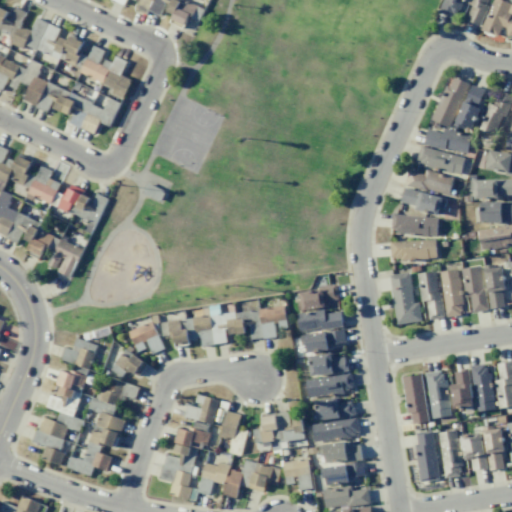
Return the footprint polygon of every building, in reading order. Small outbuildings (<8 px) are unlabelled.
[(442,0),(463,0),(459,11),(457,10),(455,15),(452,14),(451,17),(438,11),(442,0)] [(479,26),(488,5),(485,4),(486,0),(467,0),(466,3),(471,5),(465,20),(479,26)] [(511,18),(511,35),(506,36),(505,28),(501,26),(497,36),(480,29),(492,0),(503,0),(511,4),(508,11),(511,12),(508,18),(511,19),(511,18)] [(0,30),(13,36),(10,43),(22,48),(30,31),(19,26),(25,12),(12,6),(10,12),(0,7),(0,30)] [(59,28),(36,18),(26,45),(64,60),(64,61),(73,65),(82,41),(68,36),(67,40),(59,37),(56,45),(52,44),(59,28)] [(122,98),(130,79),(119,75),(125,61),(114,56),(111,62),(101,58),(104,50),(92,45),(87,57),(79,54),(73,70),(114,87),(111,94),(122,98)] [(19,65),(0,55),(0,88),(2,90),(7,78),(12,80),(19,65)] [(67,123),(93,133),(98,121),(109,126),(118,104),(108,99),(104,108),(74,96),(72,100),(59,95),(62,88),(32,76),(22,100),(37,106),(42,93),(56,99),(53,108),(70,115),(67,123)] [(453,77),(468,83),(448,127),(430,119),(446,85),(449,86),(453,77)] [(471,85),(483,90),(476,106),(480,108),(471,128),(455,121),(471,85)] [(476,128),(488,103),(492,105),(499,89),(511,95),(511,101),(505,117),(501,115),(492,135),(476,128)] [(443,128),(470,135),(466,153),(444,148),(444,150),(422,144),(426,129),(442,133),(443,128)] [(0,176),(6,179),(11,168),(0,163),(7,148),(0,145),(0,176)] [(463,157),(459,175),(423,166),(423,164),(418,163),(419,160),(416,160),(419,146),(463,157)] [(511,176),(504,175),(504,172),(485,169),(489,149),(511,153),(511,176)] [(30,161),(18,155),(7,178),(22,185),(27,174),(25,173),(30,161)] [(51,171),(39,166),(35,177),(29,174),(24,186),(29,188),(26,195),(49,205),(59,183),(48,178),(51,171)] [(425,170),(452,177),(447,195),(426,189),(425,191),(404,186),(408,171),(423,175),(425,170)] [(511,179),(511,195),(498,195),(498,198),(474,198),(474,180),(511,179)] [(147,183),(164,192),(159,202),(142,194),(147,183)] [(89,194),(67,184),(57,208),(67,212),(70,204),(83,210),(89,194)] [(403,188),(446,199),(443,209),(439,208),(437,215),(415,209),(415,206),(399,201),(403,188)] [(40,221),(6,209),(11,195),(0,190),(0,234),(17,241),(21,231),(26,233),(23,239),(30,241),(26,252),(41,257),(50,234),(41,231),(38,239),(34,238),(40,221)] [(90,206),(101,210),(106,198),(95,194),(90,206)] [(479,202),(501,201),(501,205),(511,204),(511,221),(480,223),(479,202)] [(437,216),(436,235),(399,232),(399,230),(393,230),(394,227),(390,227),(391,213),(437,216)] [(511,223),(478,229),(481,248),(511,242),(511,223)] [(433,239),(435,258),(397,260),(397,258),(392,259),(392,256),(389,256),(388,242),(433,239)] [(483,265),(490,308),(503,306),(501,289),(505,289),(501,266),(493,267),(493,263),(483,265)] [(460,268),(478,266),(482,288),(484,287),(487,310),(472,312),(469,296),(465,297),(460,268)] [(457,268),(463,304),(460,304),(461,311),(459,311),(460,314),(446,316),(438,271),(457,268)] [(416,273),(434,271),(437,293),(439,292),(443,317),(428,319),(425,301),(420,301),(416,273)] [(389,275),(408,272),(412,303),(418,303),(420,320),(396,324),(389,275)] [(335,283),(338,299),(329,300),(329,306),(302,310),(299,292),(318,289),(318,286),(335,283)] [(258,309),(262,336),(263,339),(275,337),(273,323),(277,322),(278,328),(286,327),(282,305),(258,309)] [(339,310),(342,326),(320,330),(320,328),(299,331),(295,313),(323,308),(324,313),(339,310)] [(258,309),(234,313),(237,334),(245,333),(244,327),(248,326),(250,338),(262,336),(258,309)] [(234,313),(233,312),(209,316),(213,344),(226,342),(224,328),(227,327),(229,335),(237,334),(234,313)] [(209,316),(185,319),(188,341),(200,339),(201,346),(213,344),(209,316)] [(185,319),(160,323),(162,335),(169,334),(169,337),(172,337),(174,347),(189,345),(188,341),(185,319)] [(150,320),(163,349),(151,354),(145,341),(141,342),(144,348),(137,351),(127,330),(150,320)] [(343,328),(345,342),(327,345),(328,349),(306,353),(303,335),(343,328)] [(75,337),(97,345),(88,369),(74,364),(60,359),(64,347),(71,349),(75,337)] [(124,348),(143,361),(134,374),(125,367),(123,370),(125,371),(121,378),(109,369),(124,348)] [(346,363),(347,370),(311,376),(308,356),(331,352),(332,358),(344,357),(345,363),(346,363)] [(498,408),(511,405),(511,361),(496,363),(498,379),(493,380),(498,408)] [(88,369),(80,393),(60,386),(56,384),(61,370),(68,373),(69,370),(72,371),(74,364),(88,369)] [(496,408),(490,372),(486,373),(485,367),(483,367),(483,364),(469,366),(477,412),(496,408)] [(458,409),(474,406),(467,368),(457,369),(458,371),(452,373),(454,385),(448,386),(452,408),(457,407),(458,409)] [(450,415),(444,379),(441,379),(440,373),(438,373),(438,370),(424,373),(432,418),(450,415)] [(350,372),(353,387),(348,387),(348,390),(342,391),(343,393),(307,398),(304,379),(350,372)] [(428,422),(421,374),(402,377),(407,414),(410,413),(412,425),(428,422)] [(117,380),(138,387),(134,399),(119,393),(115,405),(95,398),(99,387),(112,392),(117,380)] [(80,393),(72,416),(70,415),(59,411),(45,406),(49,394),(62,399),(63,395),(58,393),(60,386),(80,393)] [(196,394),(218,400),(212,424),(182,416),(186,404),(200,407),(201,403),(194,402),(196,394)] [(353,407),(354,415),(316,420),(313,400),(338,396),(339,403),(350,401),(351,407),(353,407)] [(91,397),(95,398),(115,405),(111,415),(125,420),(120,434),(117,433),(94,424),(98,413),(87,408),(91,397)] [(275,414),(287,412),(289,426),(293,426),(291,411),(299,410),(304,438),(279,442),(279,439),(275,414)] [(83,420),(79,432),(66,427),(62,438),(38,429),(42,417),(55,421),(59,411),(70,415),(72,416),(83,420)] [(225,411),(239,414),(236,428),(246,430),(240,456),(228,452),(231,440),(218,437),(225,411)] [(275,414),(260,416),(262,430),(252,432),(254,443),(279,439),(275,414)] [(356,417),(358,431),(354,432),(355,434),(350,435),(350,437),(313,443),(311,424),(356,417)] [(193,421),(207,425),(205,432),(209,433),(206,445),(192,441),(190,446),(175,442),(179,428),(187,430),(188,427),(192,428),(193,421)] [(94,424),(117,433),(112,447),(104,444),(103,447),(100,446),(98,452),(86,448),(94,424)] [(482,427),(489,470),(502,467),(499,452),(503,451),(499,428),(492,429),(491,425),(482,427)] [(62,438),(57,450),(64,452),(59,465),(40,458),(45,445),(31,440),(35,429),(38,429),(62,438)] [(455,429),(461,465),(458,466),(459,472),(457,472),(458,476),(444,478),(437,432),(455,429)] [(431,430),(438,478),(419,481),(413,444),(416,444),(415,432),(431,430)] [(463,435),(479,432),(486,471),(477,473),(476,470),(470,472),(468,459),(462,460),(458,438),(464,437),(463,435)] [(359,445),(361,459),(343,462),(343,460),(325,462),(322,444),(348,440),(350,446),(359,445)] [(175,444),(196,449),(190,474),(162,466),(166,454),(178,458),(180,453),(173,451),(175,444)] [(86,448),(98,452),(111,457),(106,470),(93,466),(90,475),(65,467),(69,455),(82,459),(86,448)] [(282,462),(307,458),(311,489),(299,491),(296,476),(292,477),(293,483),(285,484),(282,462)] [(255,462),(244,459),(241,471),(228,468),(224,484),(221,494),(235,498),(238,485),(248,487),(255,462)] [(228,468),(229,464),(218,461),(216,466),(204,463),(197,489),(197,491),(208,494),(212,481),(224,484),(228,468)] [(363,461),(365,475),(347,478),(348,482),(327,486),(324,467),(363,461)] [(280,468),(276,481),(269,480),(268,483),(265,482),(263,492),(248,487),(255,462),(280,468)] [(162,466),(190,474),(186,486),(197,489),(197,491),(194,501),(168,494),(172,481),(159,478),(162,466)] [(367,488),(369,503),(346,506),(346,504),(324,507),(322,489),(350,485),(351,490),(367,488)] [(0,511),(0,510),(4,502),(16,507),(21,495),(40,503),(36,511),(0,511)]
